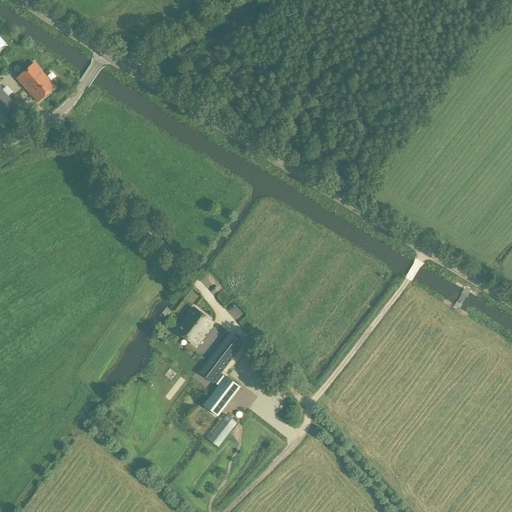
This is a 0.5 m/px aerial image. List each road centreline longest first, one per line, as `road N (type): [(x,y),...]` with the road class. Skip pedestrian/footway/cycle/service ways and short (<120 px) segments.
road 1 (tertiary): [(511,303),(104,54)]
road 2 (track): [(425,250),(307,407),(306,431),(227,511)]
road 3 (track): [(226,316),(399,511)]
road 4 (unclassified): [(0,151),(68,105),(104,54)]
road 5 (track): [(234,0),(129,69)]
